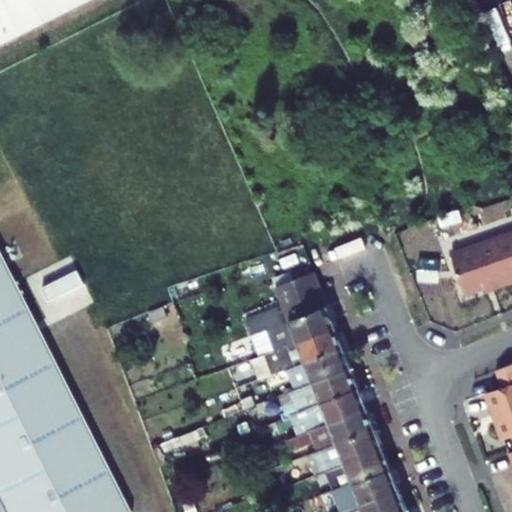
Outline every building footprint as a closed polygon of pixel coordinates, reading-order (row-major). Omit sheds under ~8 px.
[(0,0),(0,45),(90,0),(0,0)] [(511,233),(452,254),(466,294),(511,278),(511,233)] [(0,511),(132,511),(133,511),(0,247),(0,511)] [(64,278),(43,288),(57,319),(98,301),(83,269),(64,278)] [(247,319),(253,336),(267,330),(275,351),(337,327),(329,306),(316,272),(277,287),(284,305),(247,319)] [(252,360),(260,380),(284,371),(345,347),(337,327),(275,351),(252,360)] [(284,371),(292,391),(353,368),(345,347),(284,371)] [(504,440),(511,437),(511,364),(498,370),(504,388),(488,394),(504,440)] [(280,396),(288,416),(291,415),(361,388),(353,368),(292,391),(280,396)] [(291,415),(299,435),(369,408),(361,388),(291,415)] [(315,442),(319,451),(377,429),(369,408),(299,435),(289,439),(294,451),(315,442)] [(309,455),(317,475),(326,472),(384,449),(377,429),(319,451),(309,455)] [(326,472),(334,492),(392,469),(384,449),(326,472)] [(334,492),(332,493),(339,511),(341,511),(400,489),(392,469),(334,492)] [(402,511),(408,510),(400,489),(341,511),(402,511)] [(320,497),(326,511),(339,511),(332,493),(320,497)]
